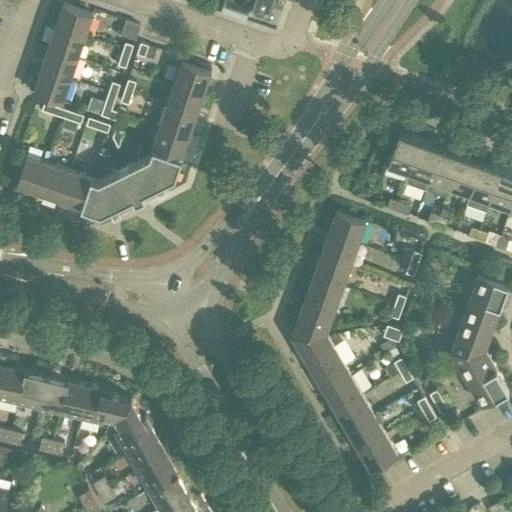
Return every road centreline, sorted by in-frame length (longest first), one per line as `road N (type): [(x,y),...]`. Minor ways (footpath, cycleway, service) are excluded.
road 1 (tertiary): [(316,511),(216,344),(211,308)]
road 2 (tertiary): [(175,314),(281,511)]
road 3 (tertiary): [(315,123),(371,65),(413,0)]
road 4 (tertiary): [(385,0),(325,90),(315,123)]
road 5 (residential): [(396,500),(511,432)]
road 6 (tertiary): [(53,274),(69,288),(175,314)]
road 7 (tertiary): [(181,288),(53,274)]
